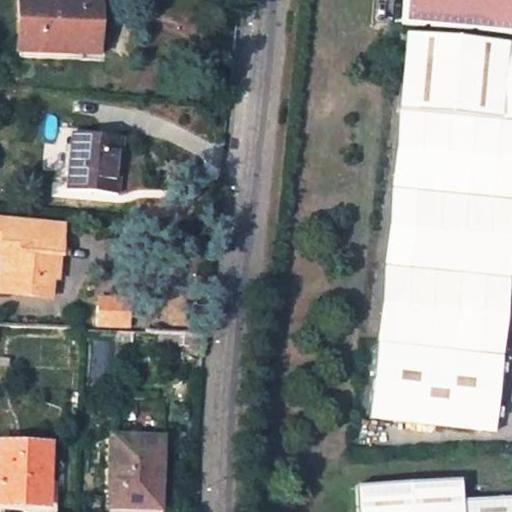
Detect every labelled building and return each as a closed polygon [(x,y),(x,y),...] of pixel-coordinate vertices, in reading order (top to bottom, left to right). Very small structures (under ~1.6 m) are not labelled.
[(63,52),(64,33),(94,35),(95,0),(18,0),(17,50),(63,52)] [(511,0),(411,0),(410,22),(511,31),(511,0)] [(63,52),(93,53),(94,35),(64,33),(63,52)] [(511,49),(511,43),(408,33),(400,103),(505,112),(511,49)] [(511,112),(505,112),(400,103),(373,422),(496,432),(511,242),(511,112)] [(113,195),(119,138),(70,133),(65,191),(113,195)] [(0,220),(0,251),(1,252),(1,244),(15,245),(14,253),(10,294),(48,298),(52,262),(57,262),(61,226),(0,220)] [(1,252),(14,253),(15,245),(1,244),(1,252)] [(0,292),(10,294),(14,253),(1,252),(0,258),(0,292)] [(95,307),(118,308),(118,301),(95,300),(95,307)] [(95,307),(94,326),(126,328),(128,302),(118,301),(118,308),(95,307)] [(198,336),(186,336),(185,351),(197,352),(198,336)] [(155,508),(158,440),(111,438),(108,506),(155,508)] [(46,445),(0,443),(0,509),(0,510),(4,510),(8,510),(11,510),(15,510),(19,510),(19,504),(44,505),(46,445)] [(511,511),(511,504),(479,506),(477,484),(375,489),(376,511),(511,511)]
